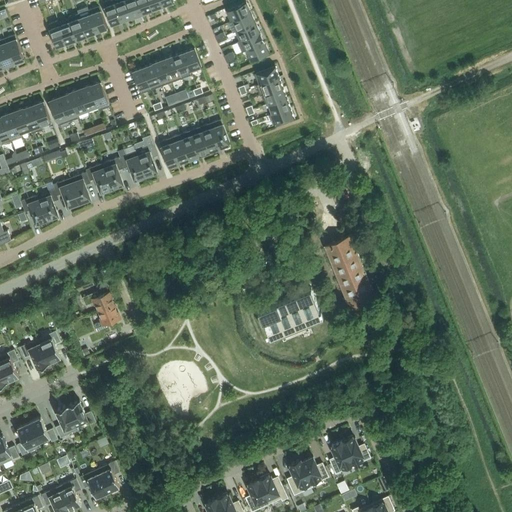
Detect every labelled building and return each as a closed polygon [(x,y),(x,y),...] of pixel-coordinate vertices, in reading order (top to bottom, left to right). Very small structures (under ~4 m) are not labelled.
[(106,0),(103,1),(108,13),(111,24),(122,20),(114,0),(106,0)] [(114,0),(122,20),(132,17),(125,0),(114,0)] [(132,17),(143,13),(137,0),(125,0),(132,17)] [(137,0),(143,13),(153,9),(149,0),(137,0)] [(149,0),(153,9),(163,5),(161,0),(149,0)] [(246,1),(226,11),(230,20),(251,11),(246,1)] [(88,9),(90,13),(96,31),(107,27),(99,5),(88,9)] [(233,32),(235,31),(256,22),(251,11),(230,20),(228,21),(233,32)] [(87,35),(81,17),(79,12),(68,16),(69,18),(76,39),(87,35)] [(96,31),(90,13),(81,17),(87,35),(96,31)] [(66,43),(76,39),(69,18),(59,22),(58,22),(66,43)] [(47,24),(56,46),(66,43),(58,22),(59,22),(59,19),(47,24)] [(237,35),(239,40),(260,31),(256,22),(235,31),(237,35)] [(242,52),(246,50),(265,41),(260,31),(239,40),(237,41),(242,52)] [(14,62),(24,58),(15,33),(5,37),(14,62)] [(14,62),(5,37),(0,38),(0,56),(4,66),(14,62)] [(269,51),(265,41),(246,50),(251,59),(269,51)] [(202,68),(194,47),(184,51),(192,71),(202,68)] [(193,74),(192,71),(184,51),(174,55),(182,77),(193,74)] [(174,54),(163,58),(172,81),(182,77),(174,55),(174,54)] [(163,58),(153,62),(153,63),(161,85),(172,81),(163,58)] [(153,63),(143,66),(151,89),(161,85),(153,63)] [(279,76),(275,65),(257,72),(261,82),(279,76)] [(143,66),(133,70),(141,93),(151,89),(143,66)] [(260,95),(263,94),(283,87),(279,76),(261,82),(256,84),(260,95)] [(101,81),(91,85),(98,105),(97,105),(99,109),(110,105),(101,81)] [(80,88),(88,109),(88,108),(91,107),(97,105),(98,105),(91,85),(91,84),(80,88)] [(266,104),(268,103),(287,97),(283,87),(263,94),(266,104)] [(69,92),(70,92),(78,115),(79,114),(82,113),(89,111),(88,108),(88,109),(80,88),(69,92)] [(70,92),(60,96),(69,121),(80,117),(79,114),(78,115),(70,92)] [(69,121),(60,96),(49,100),(59,124),(69,121)] [(268,103),(272,114),(290,107),(287,97),(268,103)] [(44,100),(34,104),(42,126),(52,122),(44,100)] [(34,104),(24,108),(31,128),(30,128),(32,133),(43,128),(42,126),(34,104)] [(23,107),(13,111),(21,132),(21,131),(30,128),(31,128),(24,108),(23,107)] [(276,124),(294,117),(290,107),(272,114),(276,124)] [(2,115),(3,115),(12,140),(23,136),(21,131),(21,132),(13,111),(2,115)] [(0,139),(2,144),(12,140),(3,115),(0,116),(0,139)] [(220,146),(230,143),(221,118),(211,122),(220,146)] [(211,122),(201,126),(210,150),(220,146),(211,122)] [(201,126),(190,129),(199,155),(210,151),(210,150),(201,126)] [(189,158),(199,155),(190,129),(180,133),(189,158)] [(179,162),(189,158),(180,133),(169,137),(179,162)] [(48,141),(50,148),(61,145),(58,137),(48,141)] [(92,137),(87,139),(89,145),(95,143),(92,137)] [(179,162),(169,137),(159,141),(168,165),(179,162)] [(137,149),(146,175),(157,171),(152,157),(158,155),(154,143),(137,149)] [(60,149),(49,153),(51,158),(61,154),(60,149)] [(135,179),(146,175),(137,149),(120,156),(124,167),(130,165),(135,179)] [(118,169),(124,167),(120,156),(103,162),(112,187),(123,183),(118,169)] [(101,191),(112,187),(103,162),(86,168),(87,171),(90,180),(90,179),(96,177),(101,191)] [(90,179),(90,180),(87,171),(70,177),(79,202),(91,198),(86,186),(92,184),(90,179)] [(53,183),(55,187),(57,194),(63,192),(68,206),(79,202),(70,177),(53,183)] [(59,198),(57,194),(55,187),(49,189),(50,192),(39,195),(48,218),(49,218),(49,219),(58,216),(57,215),(58,214),(53,201),(59,198)] [(38,193),(21,200),(25,211),(31,209),(36,223),(48,218),(39,195),(38,193)] [(24,211),(19,213),(21,221),(27,219),(24,211)] [(0,220),(0,244),(11,239),(8,229),(4,231),(0,220)] [(350,234),(324,244),(349,305),(375,295),(350,234)] [(80,289),(94,284),(91,275),(73,282),(80,289)] [(311,286),(258,308),(267,330),(266,331),(267,333),(268,332),(270,336),(280,332),(283,337),(284,340),(310,328),(309,326),(307,321),(322,315),(321,311),(322,310),(321,308),(320,308),(311,286)] [(99,309),(114,303),(109,290),(95,296),(94,292),(83,296),(86,303),(93,300),(94,302),(96,301),(99,309)] [(119,316),(114,303),(99,309),(102,316),(100,317),(101,320),(94,323),(97,330),(107,326),(105,321),(119,316)] [(38,337),(49,362),(61,356),(55,343),(61,340),(56,329),(38,337)] [(49,362),(38,337),(20,345),(25,356),(31,354),(38,367),(49,362)] [(0,354),(0,364),(8,381),(19,375),(13,362),(19,359),(14,348),(0,354)] [(68,404),(77,424),(88,419),(90,423),(97,420),(92,409),(86,412),(79,399),(68,404)] [(79,428),(77,424),(68,404),(56,409),(62,423),(56,426),(61,437),(79,428)] [(39,444),(40,444),(51,438),(52,441),(58,438),(53,427),(47,430),(41,416),(29,421),(39,444)] [(41,446),(40,444),(39,444),(29,421),(17,427),(23,440),(17,443),(22,454),(41,446)] [(0,434),(0,459),(2,463),(20,455),(15,444),(9,447),(3,434),(0,434)] [(342,439),(354,464),(371,456),(366,445),(360,447),(355,436),(353,437),(352,435),(342,439)] [(354,464),(342,439),(332,444),(333,446),(331,447),(336,458),(331,461),(336,472),(354,464)] [(313,455),(302,460),(301,461),(313,486),(330,478),(324,464),(318,466),(313,455)] [(313,486),(301,461),(302,460),(301,458),(290,463),(291,465),(289,466),(294,477),(288,480),(294,494),(313,486)] [(97,467),(108,491),(120,486),(114,473),(120,471),(115,460),(97,467)] [(108,491),(97,467),(80,475),(85,486),(90,484),(96,496),(108,491)] [(269,473),(258,477),(270,502),(281,497),(282,499),(288,497),(282,483),(276,485),(271,474),(270,475),(269,473)] [(383,475),(377,477),(380,483),(385,481),(383,475)] [(70,508),(82,503),(76,490),(81,488),(76,477),(59,485),(70,508)] [(270,502),(258,477),(258,478),(258,477),(248,482),(249,484),(248,485),(253,496),(247,499),(252,510),(270,502)] [(10,480),(3,482),(7,490),(13,487),(10,480)] [(61,511),(70,508),(59,485),(42,493),(47,504),(52,501),(57,511),(61,511)] [(216,496),(223,511),(244,511),(240,502),(234,504),(229,493),(228,494),(227,492),(216,496)] [(38,494),(21,502),(25,511),(39,511),(38,508),(43,505),(38,494)] [(371,503),(375,511),(389,511),(388,509),(394,506),(389,495),(371,503)] [(223,511),(216,496),(206,501),(207,503),(206,504),(209,511),(223,511)] [(25,511),(21,502),(3,510),(4,511),(25,511)] [(304,502),(298,505),(301,511),(306,508),(304,502)] [(375,511),(371,503),(360,508),(359,506),(352,508),(353,511),(375,511)]
